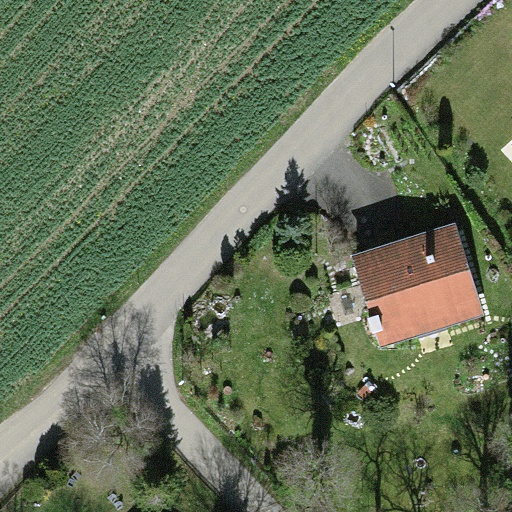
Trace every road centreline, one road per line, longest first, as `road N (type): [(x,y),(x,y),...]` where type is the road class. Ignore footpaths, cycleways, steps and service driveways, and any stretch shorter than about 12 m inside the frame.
road 1 (residential): [(503,0),(129,346)]
road 2 (residential): [(291,511),(129,346)]
road 3 (residential): [(129,346),(0,458)]
